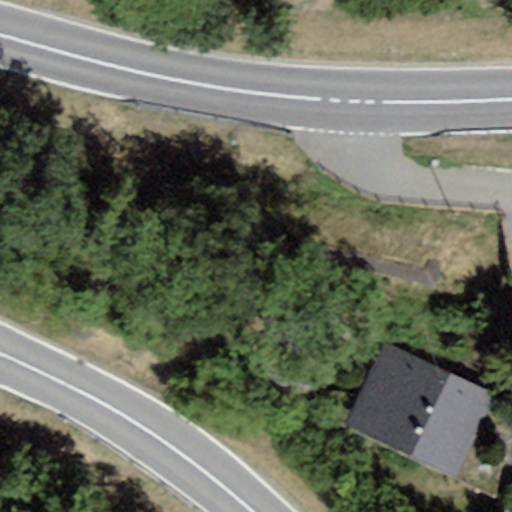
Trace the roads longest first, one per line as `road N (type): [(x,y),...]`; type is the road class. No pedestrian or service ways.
road 1 (secondary): [(0,33),(155,74),(281,95),(511,98)]
road 2 (secondary): [(253,511),(165,441),(0,351)]
